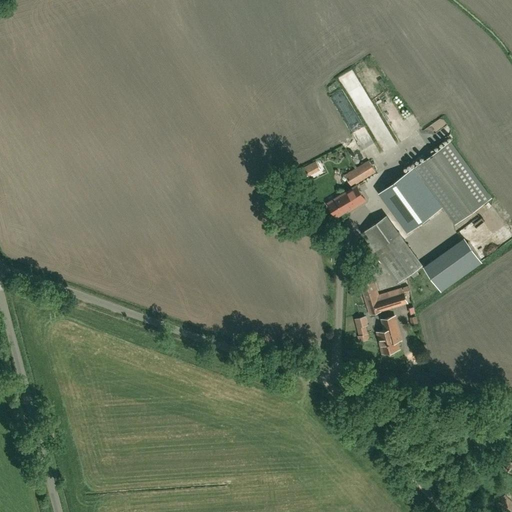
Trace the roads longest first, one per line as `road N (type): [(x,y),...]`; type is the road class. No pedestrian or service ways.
road 1 (unclassified): [(511,414),(427,384),(306,377),(0,264)]
road 2 (unclassified): [(57,511),(0,291)]
road 3 (track): [(326,378),(443,511)]
